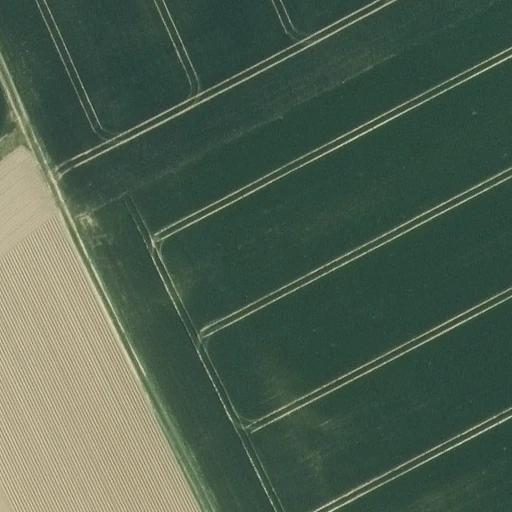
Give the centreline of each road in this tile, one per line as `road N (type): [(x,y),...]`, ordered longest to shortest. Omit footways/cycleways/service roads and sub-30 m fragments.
road 1 (track): [(214,511),(37,140)]
road 2 (track): [(0,172),(37,140),(0,56)]
